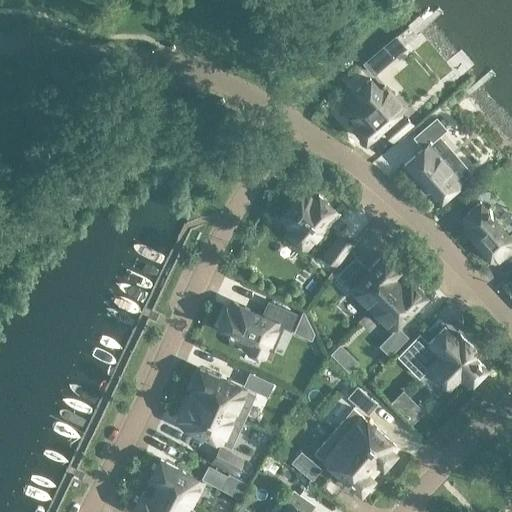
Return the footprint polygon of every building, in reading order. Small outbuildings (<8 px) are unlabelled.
[(277,37),(256,31),(251,45),(272,52),(277,37)] [(364,63),(373,73),(395,55),(386,44),(364,63)] [(359,93),(342,107),(357,123),(354,126),(366,139),(384,123),(393,133),(408,120),(399,111),(403,107),(385,86),(380,90),(370,78),(356,90),(359,93)] [(457,175),(424,137),(404,154),(415,166),(410,170),(432,196),(457,175)] [(484,173),(475,164),(457,180),(465,189),(484,173)] [(328,203),(309,186),(277,222),(296,239),(300,235),(310,245),(336,216),(325,207),(328,203)] [(511,244),(511,238),(480,201),(465,214),(467,217),(461,222),(494,260),(511,244)] [(339,237),(324,257),(334,264),(349,245),(339,237)] [(349,288),(370,308),(397,281),(391,276),(398,268),(384,254),(349,288)] [(403,287),(397,281),(370,308),(391,328),(425,295),(410,280),(403,287)] [(279,322),(234,302),(230,310),(227,308),(219,326),(268,348),(279,322)] [(403,322),(385,340),(394,349),(412,331),(403,322)] [(468,342),(455,329),(420,364),(439,385),(445,379),(455,390),(468,378),(466,375),(481,360),(465,344),(468,342)] [(357,362),(340,345),(331,353),(348,370),(357,362)] [(246,389),(199,368),(188,396),(234,416),(246,389)] [(275,384),(253,374),(247,386),(270,396),(275,384)] [(357,386),(349,396),(367,412),(376,402),(357,386)] [(423,411),(403,391),(392,402),(412,422),(423,411)] [(234,416),(188,396),(176,422),(222,442),(234,416)] [(360,414),(341,436),(378,467),(381,463),(383,465),(394,452),(392,450),(396,446),(360,414)] [(341,436),(322,458),(361,491),(373,478),(370,476),(378,467),(341,436)] [(241,459),(219,448),(213,459),(235,471),(241,459)] [(202,481),(159,458),(146,484),(188,507),(189,507),(202,481)] [(305,458),(297,468),(317,483),(325,473),(305,458)] [(231,472),(230,475),(211,464),(204,477),(224,488),(241,498),(249,482),(231,472)] [(146,484),(133,511),(135,511),(185,511),(188,507),(146,484)]
